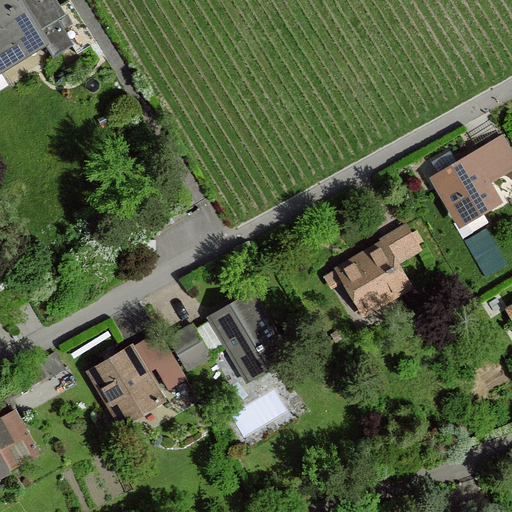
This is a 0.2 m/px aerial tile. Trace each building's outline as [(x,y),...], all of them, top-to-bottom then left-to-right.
[(0,0),(0,75),(49,45),(57,58),(77,45),(68,30),(76,24),(61,0),(0,0)] [(437,178),(464,225),(504,202),(493,181),(511,170),(511,147),(507,138),(437,178)] [(424,250),(410,225),(386,239),(388,242),(329,276),(336,288),(348,282),(368,316),(416,289),(401,263),(424,250)] [(0,293),(10,288),(21,281),(0,247),(0,293)] [(289,357),(253,295),(212,318),(248,381),(289,357)] [(214,358),(196,326),(173,338),(192,370),(214,358)] [(162,334),(137,348),(151,372),(161,367),(173,388),(188,380),(162,334)] [(151,372),(137,348),(93,373),(124,428),(168,402),(151,372)] [(57,352),(38,362),(47,378),(66,368),(57,352)] [(38,362),(0,383),(0,390),(6,401),(47,378),(38,362)] [(41,454),(18,412),(0,422),(0,480),(11,474),(10,471),(41,454)]
